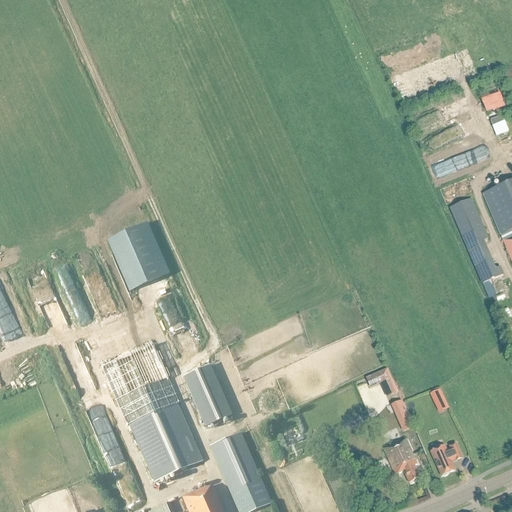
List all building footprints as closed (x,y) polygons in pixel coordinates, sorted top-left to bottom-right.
[(420,117),(424,128),(433,124),(429,113),(420,117)] [(493,127),(504,123),(501,117),(491,121),(490,122),(493,127)] [(432,147),(480,133),(476,120),(428,135),(432,147)] [(496,138),(508,133),(504,122),(504,123),(493,127),(492,127),(496,138)] [(474,148),(439,161),(443,171),(477,159),(474,148)] [(511,183),(483,195),(502,243),(511,264),(511,183)] [(495,271),(483,242),(488,240),(471,201),(450,210),(488,298),(495,296),(489,283),(503,277),(500,268),(495,271)] [(106,241),(129,292),(168,275),(146,224),(106,241)] [(82,299),(72,265),(61,268),(72,302),(82,299)] [(97,295),(90,297),(96,311),(117,303),(104,269),(89,275),(97,295)] [(36,282),(43,298),(50,295),(56,310),(64,307),(53,281),(49,282),(47,278),(36,282)] [(505,299),(503,295),(495,298),(497,303),(505,299)] [(195,327),(184,330),(188,349),(200,346),(195,327)] [(152,346),(101,368),(126,427),(129,426),(154,483),(201,462),(187,430),(176,405),(178,404),(152,346)] [(42,353),(29,356),(27,350),(22,352),(24,361),(31,359),(34,373),(46,370),(42,353)] [(231,416),(209,366),(182,378),(204,428),(231,416)] [(19,379),(26,376),(24,369),(16,372),(19,379)] [(365,380),(370,391),(380,386),(386,400),(398,395),(387,370),(365,380)] [(435,406),(445,401),(440,390),(430,395),(435,406)] [(413,429),(403,405),(403,404),(402,402),(391,407),(403,434),(413,429)] [(138,495),(106,404),(94,408),(126,499),(138,495)] [(253,511),(270,505),(263,490),(239,434),(209,447),(237,511),(253,511)] [(406,440),(384,451),(395,476),(404,473),(408,482),(410,485),(421,480),(419,477),(415,467),(417,466),(406,440)] [(462,460),(456,445),(449,448),(450,450),(447,452),(446,449),(432,455),(441,478),(455,472),(451,463),(455,461),(456,463),(462,460)] [(222,511),(211,486),(203,490),(203,489),(181,498),(187,511),(222,511)]
